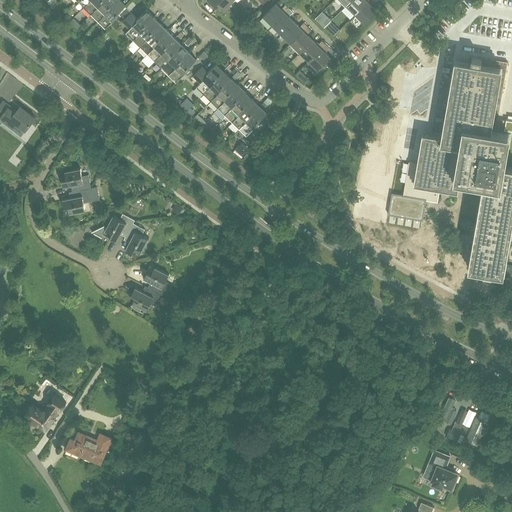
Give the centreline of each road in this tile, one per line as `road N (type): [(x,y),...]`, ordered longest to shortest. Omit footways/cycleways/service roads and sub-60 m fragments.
road 1 (primary): [(511,341),(265,203),(0,6)]
road 2 (primary): [(61,78),(247,217),(442,339),(511,372)]
road 3 (residential): [(107,275),(43,237),(34,223),(34,191),(75,112),(51,92)]
road 4 (residential): [(319,103),(177,2)]
road 5 (residential): [(319,103),(423,0)]
